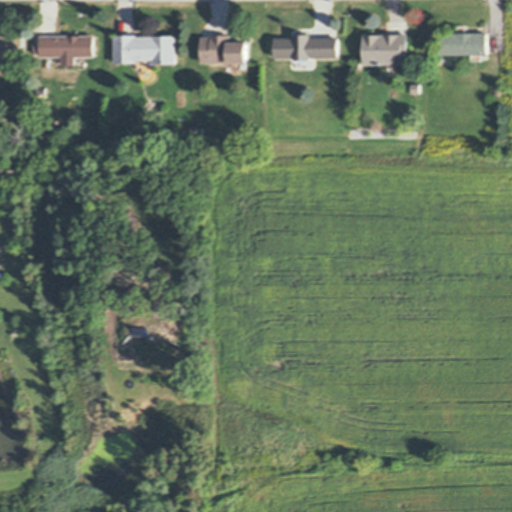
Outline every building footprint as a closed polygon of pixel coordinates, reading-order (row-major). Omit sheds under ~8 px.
[(488,53),(474,53),(458,53),(442,53),(441,53),(441,33),(490,33),(491,52),(488,53)] [(156,63),(156,59),(138,59),(138,61),(137,61),(117,62),(117,34),(138,34),(138,35),(178,35),(178,63),(156,63)] [(241,61),(233,61),(224,61),(204,61),(204,37),(214,37),(214,34),(233,35),(234,41),(253,41),(254,61),(241,61)] [(310,59),(298,59),(298,56),(278,57),(278,38),(297,38),(297,34),(313,34),(313,37),(340,37),(340,56),(314,56),(314,59),(310,59)] [(400,63),(388,63),(367,63),(367,34),(375,34),(375,35),(383,35),(383,36),(387,36),(387,35),(402,35),(403,35),(409,35),(410,51),(405,51),(405,62),(400,63)] [(10,55),(0,55),(0,35),(25,35),(25,55),(10,55)] [(76,56),(63,57),(41,57),(41,35),(96,35),(96,56),(76,56)] [(458,53),(458,63),(442,63),(442,53),(458,53)] [(0,55),(10,55),(10,65),(0,65),(0,55)] [(63,57),(76,56),(77,66),(75,66),(75,69),(73,70),(73,66),(63,66),(63,57)] [(156,63),(156,70),(156,76),(155,78),(153,81),(146,81),(141,79),(140,77),(140,70),(143,71),(143,66),(137,66),(137,61),(138,61),(138,59),(156,59),(156,63)] [(298,59),(310,59),(310,61),(311,61),(311,62),(311,64),(308,67),(301,67),(298,64),(298,59)] [(233,61),(233,71),(232,71),(226,71),(224,71),(224,61),(233,61)] [(240,72),(235,72),(233,71),(233,61),(241,61),(242,71),(240,72)] [(388,63),(400,63),(400,70),(397,71),(390,72),(389,71),(389,68),(385,68),(385,64),(388,64),(388,63)] [(412,84),(421,84),(421,92),(412,92),(412,84)] [(502,96),(494,96),(494,85),(502,85),(502,96)] [(489,130),(489,129),(489,128),(490,128),(490,127),(491,127),(491,126),(492,126),(493,126),(493,125),(494,125),(495,125),(495,126),(496,126),(497,126),(498,127),(499,128),(499,129),(499,130),(500,130),(500,131),(500,132),(499,132),(499,133),(499,134),(498,134),(498,135),(497,135),(497,136),(496,136),(495,136),(494,136),(493,136),(492,136),(491,136),(491,135),(490,135),(490,134),(489,134),(489,133),(489,132),(489,131),(489,130)]
